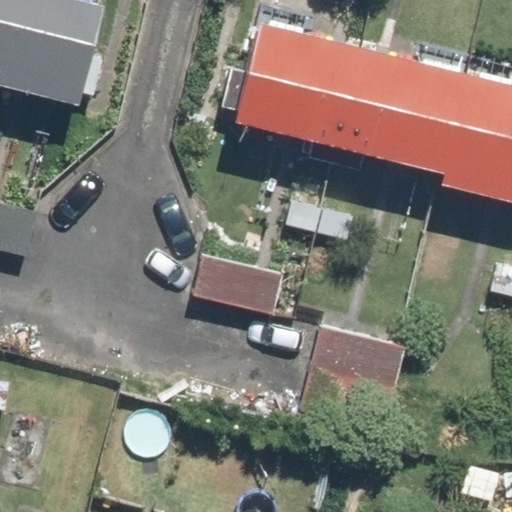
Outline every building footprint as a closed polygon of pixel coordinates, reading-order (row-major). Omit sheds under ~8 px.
[(0,0),(0,93),(56,108),(80,11),(33,0),(0,0)] [(237,21),(233,39),(209,130),(511,207),(511,110),(495,106),(500,89),(237,21)] [(29,213),(0,204),(0,257),(16,262),(29,213)] [(278,269),(197,251),(185,303),(266,322),(278,269)] [(511,265),(481,259),(473,300),(511,308),(511,265)] [(397,349),(306,326),(283,416),(373,440),(397,349)]
